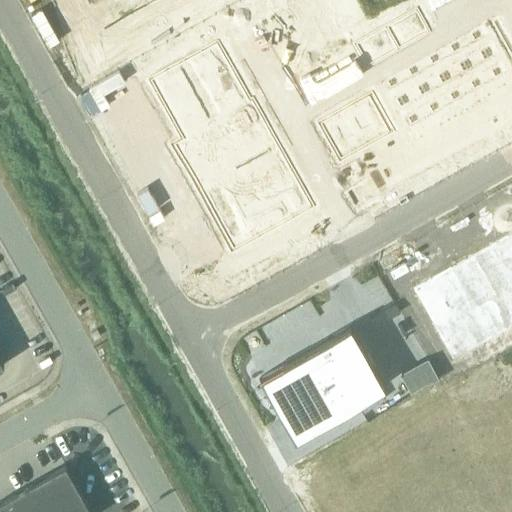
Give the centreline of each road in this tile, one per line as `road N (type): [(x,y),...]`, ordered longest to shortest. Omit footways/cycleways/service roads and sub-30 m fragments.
road 1 (residential): [(188,338),(0,0)]
road 2 (residential): [(511,156),(188,338)]
road 3 (unclassified): [(97,385),(0,211)]
road 4 (residential): [(285,511),(188,338)]
road 5 (unclassified): [(168,511),(97,385)]
